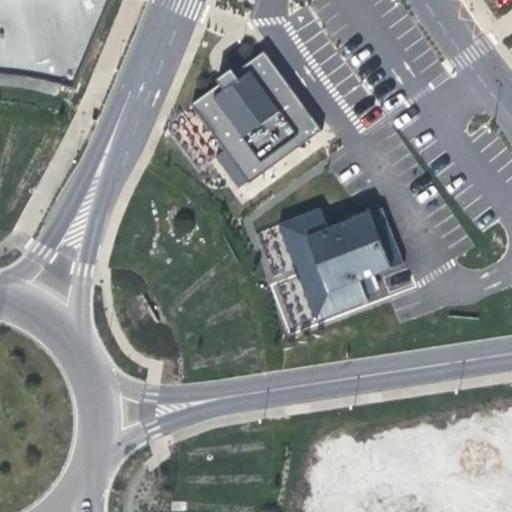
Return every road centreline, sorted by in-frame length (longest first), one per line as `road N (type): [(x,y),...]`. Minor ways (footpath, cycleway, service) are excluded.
road 1 (unclassified): [(511,356),(181,406)]
road 2 (unclassified): [(88,372),(63,333),(26,302),(0,296)]
